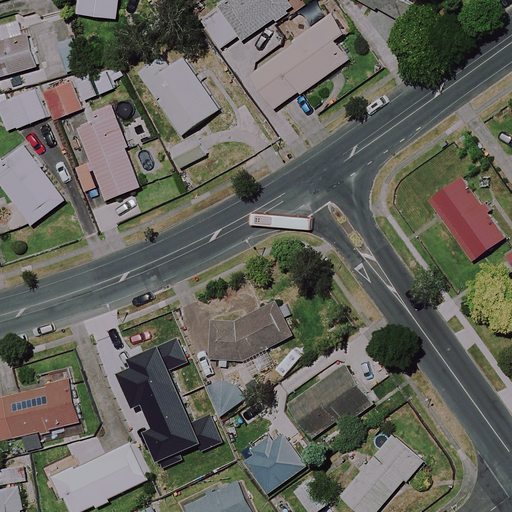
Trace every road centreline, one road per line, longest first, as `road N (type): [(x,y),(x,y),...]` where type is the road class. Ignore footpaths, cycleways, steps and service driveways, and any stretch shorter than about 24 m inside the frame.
road 1 (tertiary): [(311,178),(217,236),(0,317)]
road 2 (residential): [(511,446),(311,178)]
road 3 (tertiary): [(511,36),(311,178)]
